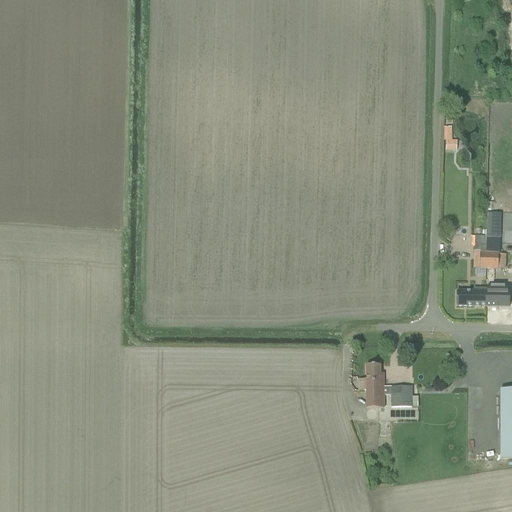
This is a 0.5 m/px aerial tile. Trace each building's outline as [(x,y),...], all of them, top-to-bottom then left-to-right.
[(453,127),(444,127),(444,140),(446,140),(446,151),(457,151),(457,140),(452,140),(453,127)] [(499,270),(499,239),(485,238),(485,245),(485,270),(499,270)] [(474,269),(485,270),(485,245),(480,245),(480,252),(474,251),(474,269)] [(456,307),(484,308),(485,290),(473,289),(473,292),(456,292),(456,307)] [(511,308),(511,290),(485,290),(484,308),(511,308)] [(379,366),(366,366),(366,380),(366,381),(366,391),(367,408),(384,408),(384,396),(392,396),(392,409),(417,409),(417,398),(412,398),(412,388),(383,388),(383,375),(380,375),(379,366)] [(418,388),(417,407),(481,407),(481,389),(418,388)] [(511,390),(500,390),(501,460),(511,460),(511,390)] [(412,416),(412,446),(458,447),(459,416),(412,416)] [(398,462),(398,498),(482,497),(482,461),(398,462)]
